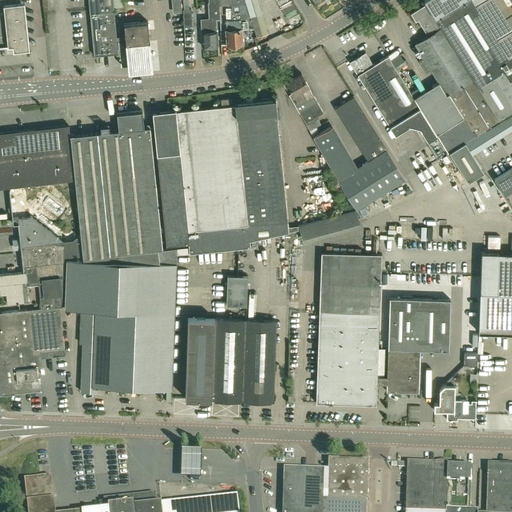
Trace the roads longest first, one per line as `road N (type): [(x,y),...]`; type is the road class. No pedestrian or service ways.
road 1 (tertiary): [(0,98),(214,74),(272,60),(322,34)]
road 2 (unclassified): [(511,443),(250,434)]
road 3 (unclassified): [(55,427),(250,434)]
